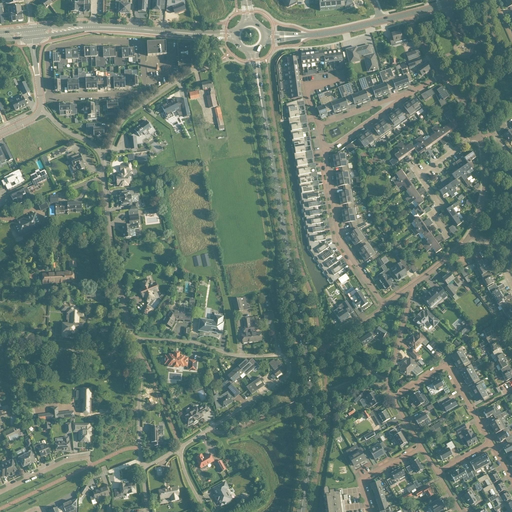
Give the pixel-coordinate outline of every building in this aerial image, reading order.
[(43,0),(44,0),(41,2),(46,8),(52,3),(50,0),(43,0)] [(81,5),(81,0),(71,0),(71,12),(73,12),(73,13),(76,13),(76,12),(78,12),(78,9),(81,9),(81,5)] [(81,0),(81,5),(81,9),(84,9),(84,12),(91,12),(91,0),(81,0)] [(119,13),(130,14),(130,4),(128,4),(128,0),(126,0),(125,0),(119,0),(120,0),(116,0),(116,4),(117,4),(117,8),(119,9),(119,13)] [(139,0),(138,12),(146,12),(146,7),(150,7),(149,9),(150,9),(150,0),(146,0),(147,1),(139,0)] [(153,0),(153,10),(160,11),(160,10),(160,5),(164,5),(164,1),(164,0),(153,0)] [(167,0),(167,6),(172,7),(174,12),(175,14),(179,13),(186,11),(185,7),(184,4),(183,3),(180,4),(180,2),(175,1),(175,3),(172,3),(171,0),(167,0)] [(319,3),(320,11),(344,8),(345,10),(353,6),(350,0),(315,0),(316,3),(319,3)] [(12,14),(11,14),(22,13),(21,5),(11,7),(12,14)] [(22,13),(11,14),(12,21),(18,21),(18,22),(22,21),(22,20),(23,20),(22,13)] [(389,39),(391,44),(391,45),(395,44),(394,42),(397,41),(401,39),(403,43),(407,42),(407,43),(406,38),(405,38),(404,33),(403,33),(403,34),(401,34),(400,32),(391,34),(393,38),(389,39)] [(166,55),(166,53),(166,47),(167,47),(167,44),(167,43),(166,43),(166,42),(147,43),(148,56),(166,55)] [(190,44),(177,44),(177,47),(176,47),(176,48),(176,52),(177,52),(178,67),(192,66),(190,44)] [(346,50),(349,63),(350,64),(360,61),(359,56),(371,53),(369,45),(357,48),(356,47),(346,50)] [(91,57),(90,47),(84,48),(84,53),(81,53),(82,63),(87,62),(86,57),(91,57)] [(96,47),(90,47),(91,57),(95,57),(96,67),(101,67),(100,62),(100,52),(97,52),(96,47)] [(115,66),(119,66),(119,52),(116,52),(115,47),(109,48),(110,58),(114,57),(115,66)] [(101,67),(106,67),(105,58),(110,58),(109,48),(103,48),(103,52),(100,52),(100,62),(101,67)] [(119,66),(124,66),(124,58),(128,58),(128,48),(122,49),(122,52),(119,52),(119,66)] [(128,48),(128,58),(133,58),(133,62),(138,62),(138,52),(134,52),(134,48),(128,48)] [(77,63),(82,63),(81,53),(78,53),(78,49),(72,50),(72,60),(77,59),(77,63)] [(66,55),(62,55),(63,65),(68,65),(68,60),(72,60),(72,50),(65,50),(66,55)] [(406,54),(409,61),(417,58),(415,51),(406,54)] [(58,69),(63,69),(63,65),(62,55),(59,55),(59,53),(53,54),(53,63),(58,63),(58,69)] [(364,57),(365,61),(368,72),(373,71),(374,71),(378,70),(374,54),(364,57)] [(423,65),(421,63),(422,63),(420,59),(407,63),(410,70),(416,68),(422,76),(426,73),(426,74),(429,72),(428,72),(431,70),(426,63),(423,65)] [(404,76),(399,78),(403,88),(408,87),(407,85),(410,84),(409,83),(412,81),(406,63),(400,65),(404,76)] [(398,90),(403,88),(399,78),(395,80),(391,68),(385,71),(392,89),(395,88),(395,89),(398,89),(398,90)] [(383,84),(379,85),(383,96),(387,94),(387,93),(389,92),(388,90),(392,89),(385,71),(379,73),(383,84)] [(64,83),(64,76),(60,76),(60,79),(54,79),(55,91),(61,91),(61,85),(64,84),(64,83)] [(64,83),(68,83),(68,84),(68,91),(74,91),(73,79),(68,79),(67,76),(64,76),(64,83)] [(378,98),(383,96),(379,85),(374,87),(370,76),(364,78),(371,96),(374,95),(375,97),(377,96),(378,98)] [(363,91),(358,93),(362,103),(367,102),(366,100),(368,99),(368,97),(371,96),(364,78),(359,80),(363,91)] [(213,88),(213,86),(212,81),(201,84),(203,90),(208,89),(209,96),(206,96),(209,108),(217,107),(213,88)] [(25,82),(20,85),(24,94),(30,92),(25,82)] [(344,86),(351,104),(354,103),(354,104),(357,104),(357,105),(362,103),(358,93),(354,95),(350,84),(344,86)] [(347,105),(351,104),(344,86),(338,88),(342,99),(338,100),(341,111),(346,109),(346,108),(348,107),(347,105)] [(449,97),(442,87),(440,88),(439,89),(437,86),(435,87),(425,93),(428,98),(432,96),(435,94),(438,92),(442,98),(439,100),(440,101),(439,101),(440,105),(441,107),(447,104),(445,99),(449,97)] [(329,91),(323,93),(330,111),(333,110),(334,112),(336,111),(337,113),(341,111),(338,100),(333,102),(329,91)] [(323,93),(318,95),(322,106),(317,108),(321,118),(326,117),(325,115),(327,114),(327,112),(330,111),(323,93)] [(27,106),(22,95),(18,97),(19,99),(12,102),(16,111),(22,107),(23,108),(27,106)] [(289,113),(299,111),(298,106),(298,103),(303,102),(303,99),(286,104),(287,109),(288,108),(289,113)] [(413,99),(412,100),(411,100),(408,102),(409,102),(408,103),(416,113),(424,108),(420,102),(417,104),(413,99)] [(162,107),(166,116),(180,109),(181,112),(183,111),(184,117),(190,116),(188,104),(178,106),(175,100),(170,103),(169,102),(170,103),(168,104),(167,103),(167,104),(162,107)] [(124,111),(124,107),(118,108),(118,101),(107,102),(107,114),(114,113),(114,111),(124,111)] [(404,113),(408,119),(416,113),(408,103),(408,102),(405,105),(403,106),(407,111),(404,113)] [(100,119),(99,112),(96,113),(96,108),(94,108),(94,104),(93,104),(93,103),(88,103),(88,104),(87,104),(87,107),(84,107),(84,113),(88,112),(88,116),(89,116),(89,119),(100,119)] [(66,111),(66,115),(77,114),(77,110),(71,110),(70,104),(59,104),(59,106),(58,106),(58,110),(59,110),(60,111),(66,111)] [(217,108),(215,109),(218,124),(219,130),(224,128),(225,128),(220,107),(217,108)] [(402,115),(401,114),(398,110),(397,111),(396,110),(393,113),(394,113),(393,113),(401,124),(408,119),(404,113),(402,115)] [(452,123),(446,127),(450,132),(455,128),(457,131),(460,129),(452,118),(454,116),(455,116),(451,110),(444,114),(447,119),(449,118),(452,123)] [(289,122),(300,120),(299,111),(289,113),(290,118),(288,118),(289,122)] [(393,129),(401,124),(393,113),(393,114),(392,113),(389,115),(390,116),(388,117),(392,122),(389,124),(393,129)] [(302,129),(300,120),(289,122),(290,126),(291,126),(292,131),(290,131),(291,131),(302,129)] [(145,121),(145,122),(142,124),(143,124),(141,126),(140,125),(134,130),(136,132),(130,137),(130,138),(131,144),(136,143),(136,145),(137,145),(143,144),(143,141),(147,138),(145,135),(149,133),(150,135),(151,135),(156,131),(150,123),(148,123),(146,121),(145,122),(145,121)] [(385,135),(393,129),(389,124),(387,126),(383,121),(382,122),(381,121),(378,123),(378,124),(385,135)] [(87,124),(87,131),(93,130),(94,136),(97,136),(97,137),(101,137),(101,135),(104,135),(104,134),(105,134),(105,129),(104,129),(104,128),(100,128),(100,127),(95,127),(95,124),(87,124)] [(378,140),(385,135),(378,124),(377,124),(374,126),(375,127),(373,128),(377,133),(374,135),(378,140)] [(444,136),(450,132),(446,127),(441,130),(437,125),(434,127),(444,140),(446,139),(444,136)] [(435,134),(430,138),(434,143),(439,139),(441,142),(444,140),(434,127),(431,129),(435,134)] [(341,133),(338,128),(330,132),(333,138),(341,133)] [(303,138),(302,129),(291,131),(291,135),(293,135),(293,140),(292,140),(303,138)] [(375,142),(378,140),(374,135),(371,136),(368,131),(366,132),(363,134),(363,135),(370,145),(374,141),(375,142)] [(370,145),(363,135),(362,135),(359,137),(358,138),(358,139),(357,140),(360,145),(361,144),(364,147),(369,144),(370,145)] [(421,136),(418,138),(428,152),(431,150),(429,147),(434,143),(430,138),(428,135),(423,139),(421,136)] [(305,147),(303,138),(292,140),(293,144),(294,144),(295,149),(305,147)] [(413,147),(412,147),(414,149),(414,150),(415,151),(418,155),(418,154),(423,151),(424,152),(425,154),(428,152),(418,138),(416,140),(418,143),(413,147)] [(402,142),(399,144),(408,158),(411,161),(414,160),(409,153),(414,150),(414,149),(412,147),(413,147),(411,144),(410,144),(405,148),(404,145),(402,142)] [(0,162),(0,161),(0,160),(4,158),(5,161),(8,160),(9,161),(13,159),(6,144),(2,146),(2,147),(0,147),(0,162)] [(395,157),(389,162),(392,166),(399,161),(399,162),(399,160),(404,157),(404,158),(406,160),(408,158),(399,144),(396,146),(400,152),(394,156),(395,157)] [(55,157),(68,151),(66,147),(53,153),(55,157)] [(305,147),(295,149),(295,153),(294,154),(295,158),(306,156),(305,147)] [(340,155),(340,152),(340,151),(336,154),(337,156),(333,156),(334,158),(333,158),(334,162),(347,160),(345,160),(344,154),(340,155)] [(462,155),(464,158),(467,162),(468,163),(471,169),(472,168),(474,167),(471,161),(476,158),(472,152),(467,156),(466,155),(465,153),(462,155)] [(75,157),(73,153),(69,155),(74,167),(76,166),(78,171),(85,168),(83,163),(81,158),(82,158),(81,155),(80,156),(80,155),(75,157)] [(308,165),(306,156),(295,158),(296,162),(297,162),(298,166),(296,166),(296,167),(308,165)] [(455,162),(458,166),(460,169),(464,174),(467,179),(468,181),(472,178),(471,177),(471,176),(469,174),(468,175),(466,172),(471,169),(468,163),(464,166),(463,167),(462,166),(463,164),(460,159),(455,162)] [(341,167),(342,170),(351,169),(349,169),(347,160),(334,162),(335,163),(334,163),(334,166),(335,166),(335,168),(341,167)] [(118,175),(118,177),(117,177),(117,180),(116,181),(117,185),(118,185),(119,185),(119,187),(128,186),(128,184),(129,184),(128,176),(130,176),(129,171),(129,170),(131,170),(131,163),(126,164),(126,166),(120,167),(121,172),(123,171),(123,174),(118,175)] [(308,168),(308,165),(296,167),(297,171),(298,171),(299,175),(298,175),(311,173),(310,168),(308,168)] [(452,174),(452,175),(454,178),(455,179),(455,180),(460,176),(461,176),(464,181),(464,182),(468,186),(469,185),(470,186),(471,185),(471,184),(468,181),(467,179),(464,174),(460,169),(458,166),(455,168),(456,170),(457,171),(452,174)] [(337,180),(350,178),(349,173),(352,172),(351,169),(342,170),(343,173),(336,174),(337,176),(336,176),(337,180)] [(6,181),(4,182),(6,185),(5,185),(8,190),(16,185),(20,183),(24,181),(18,170),(10,174),(11,175),(4,178),(6,181)] [(401,170),(396,174),(397,175),(391,179),(396,186),(410,176),(408,174),(405,176),(401,170)] [(36,174),(32,176),(34,181),(47,175),(45,171),(37,175),(36,174)] [(311,177),(310,177),(309,174),(311,174),(311,173),(298,175),(298,180),(300,180),(300,184),(299,184),(312,182),(311,177)] [(48,177),(47,175),(34,181),(36,184),(47,179),(47,178),(48,177)] [(405,188),(407,190),(412,186),(409,181),(412,179),(410,176),(396,186),(398,189),(401,187),(402,188),(404,188),(405,188)] [(345,189),(352,188),(350,178),(337,180),(337,181),(337,185),(338,185),(338,187),(344,186),(345,189)] [(448,180),(445,182),(455,196),(458,194),(454,189),(459,185),(455,180),(450,183),(448,180)] [(312,182),(299,184),(300,189),(301,188),(302,193),(313,191),(313,186),(311,186),(311,183),(312,183),(312,182)] [(440,191),(439,191),(443,196),(449,192),(452,198),(455,196),(445,182),(443,184),(444,186),(445,187),(440,191)] [(411,195),(406,199),(408,202),(413,198),(418,194),(421,192),(419,190),(416,192),(412,186),(407,190),(411,195)] [(29,193),(27,188),(10,196),(13,195),(14,198),(13,199),(13,198),(11,199),(12,202),(17,200),(19,204),(30,199),(27,194),(29,193)] [(340,199),(353,197),(352,188),(345,189),(345,192),(339,193),(340,195),(339,195),(340,198),(340,199)] [(120,197),(119,197),(120,201),(121,201),(121,205),(122,205),(123,206),(127,205),(127,204),(130,204),(130,206),(129,206),(130,210),(139,209),(138,205),(137,205),(136,202),(132,203),(131,196),(134,196),(133,191),(125,192),(125,191),(121,191),(121,193),(120,193),(120,197)] [(313,191),(302,193),(301,193),(302,201),(303,201),(304,204),(302,205),(319,202),(313,203),(312,199),(319,198),(318,193),(313,194),(313,191)] [(413,198),(408,202),(409,205),(412,203),(415,208),(418,206),(419,206),(420,205),(424,202),(420,197),(423,195),(421,192),(418,194),(413,198)] [(355,206),(353,197),(340,199),(340,203),(341,203),(341,205),(347,204),(348,207),(355,206)] [(41,211),(48,207),(45,200),(38,204),(41,211)] [(305,213),(314,211),(313,207),(320,206),(319,202),(302,205),(303,209),(305,209),(305,213)] [(60,204),(56,205),(56,214),(59,214),(59,213),(61,213),(65,213),(64,211),(68,211),(68,210),(76,209),(76,213),(78,212),(83,212),(82,203),(77,203),(67,203),(67,204),(60,204)] [(448,213),(451,218),(451,219),(457,215),(455,213),(457,211),(458,209),(456,207),(458,206),(456,203),(443,213),(445,215),(448,213)] [(348,210),(347,210),(342,211),(343,213),(342,213),(343,217),(356,215),(355,206),(348,207),(348,210)] [(413,209),(410,212),(414,217),(411,219),(412,220),(413,222),(419,218),(420,217),(425,213),(427,212),(425,209),(422,211),(418,206),(415,208),(413,209)] [(122,230),(122,234),(123,234),(124,234),(124,238),(126,237),(126,238),(130,238),(130,237),(132,237),(132,236),(131,229),(135,229),(139,229),(138,224),(140,224),(139,220),(139,216),(138,214),(138,210),(129,211),(129,215),(130,221),(131,225),(123,226),(123,230),(122,230)] [(321,210),(314,211),(305,213),(304,213),(305,218),(306,218),(306,221),(305,221),(322,219),(315,220),(315,216),(321,215),(321,210)] [(457,215),(451,219),(455,224),(452,226),(454,228),(452,230),(454,232),(458,230),(456,227),(468,219),(466,216),(463,218),(459,213),(457,215)] [(14,224),(16,229),(19,236),(41,226),(35,214),(14,224)] [(357,219),(356,215),(343,217),(343,218),(343,221),(344,221),(344,223),(351,222),(352,227),(364,222),(363,218),(357,219)] [(412,230),(414,233),(427,224),(425,221),(422,223),(419,218),(413,222),(417,227),(412,230)] [(323,223),(322,219),(305,221),(306,226),(307,226),(308,230),(307,230),(323,227),(317,228),(316,224),(323,223)] [(354,231),(352,233),(348,235),(349,237),(351,240),(352,240),(362,233),(360,230),(366,226),(364,222),(352,227),(354,231)] [(424,237),(430,234),(426,228),(429,226),(427,224),(414,233),(415,236),(421,232),(424,237)] [(324,232),(323,227),(307,230),(307,235),(309,234),(309,238),(308,238),(325,236),(325,235),(318,237),(317,233),(324,232)] [(368,241),(362,233),(352,240),(352,241),(351,241),(353,244),(354,244),(355,246),(360,242),(362,245),(368,241)] [(424,249),(438,239),(436,237),(434,239),(430,234),(424,237),(428,243),(423,246),(425,249),(424,249)] [(325,241),(325,236),(308,238),(309,247),(311,246),(311,250),(310,250),(320,247),(319,242),(325,241)] [(436,253),(441,250),(437,244),(440,242),(438,239),(424,249),(424,250),(425,249),(427,252),(430,250),(430,251),(433,251),(434,251),(436,253)] [(362,256),(373,249),(368,241),(362,245),(364,247),(359,251),(360,252),(359,253),(361,256),(362,255),(362,256)] [(320,248),(320,247),(310,250),(315,258),(316,257),(318,260),(317,261),(331,251),(325,255),(323,252),(329,248),(328,248),(326,244),(320,248)] [(378,256),(373,249),(362,256),(362,257),(364,260),(365,259),(366,261),(371,257),(373,260),(378,256)] [(333,255),(331,251),(317,261),(319,265),(321,264),(323,267),(321,268),(322,268),(336,258),(330,262),(328,259),(333,255)] [(397,269),(393,272),(398,280),(398,279),(399,280),(403,277),(402,276),(407,273),(403,268),(408,265),(400,254),(397,256),(401,262),(402,263),(400,264),(396,267),(397,269)] [(338,262),(336,258),(322,268),(324,272),(325,271),(327,274),(326,275),(340,265),(335,269),(333,266),(338,262)] [(475,271),(478,269),(478,270),(487,265),(487,266),(490,264),(489,262),(486,264),(484,259),(482,260),(481,260),(481,261),(474,265),(475,268),(473,269),(474,271),(475,271)] [(475,273),(479,271),(481,275),(489,271),(487,268),(491,266),(490,264),(487,266),(487,265),(478,270),(478,269),(475,271),(475,273)] [(343,269),(340,265),(326,275),(329,279),(330,278),(333,282),(341,277),(338,273),(343,269)] [(65,282),(65,273),(61,273),(61,272),(59,272),(59,270),(55,270),(56,273),(57,283),(65,282)] [(483,278),(479,281),(480,282),(483,281),(484,281),(491,277),(491,278),(495,276),(494,274),(491,275),(489,271),(481,275),(483,278)] [(65,273),(65,282),(74,282),(73,272),(65,273)] [(57,283),(56,273),(42,274),(42,276),(38,277),(38,281),(43,281),(43,284),(57,283)] [(455,278),(454,278),(454,279),(450,273),(443,279),(445,281),(444,281),(445,282),(447,284),(453,280),(458,287),(462,284),(461,282),(457,277),(455,278)] [(387,274),(378,280),(382,285),(382,286),(383,286),(386,290),(392,286),(390,284),(392,282),(389,277),(387,274)] [(483,281),(480,282),(480,283),(481,284),(484,282),(487,287),(490,285),(494,283),(492,279),(496,277),(495,276),(491,278),(491,277),(484,281),(483,281)] [(148,281),(140,284),(142,289),(140,289),(140,290),(141,290),(142,293),(143,297),(145,296),(147,301),(152,299),(153,300),(155,299),(159,298),(158,297),(159,297),(157,293),(157,294),(157,293),(156,293),(155,292),(156,292),(158,291),(155,283),(153,284),(152,284),(151,285),(150,286),(148,281)] [(487,288),(490,293),(489,294),(489,295),(491,294),(499,289),(500,290),(505,287),(503,284),(497,287),(495,284),(487,288)] [(452,297),(453,297),(456,295),(456,294),(449,285),(445,288),(452,297)] [(430,307),(434,303),(437,301),(441,297),(443,300),(447,296),(439,287),(434,291),(433,290),(430,293),(429,292),(426,295),(427,296),(423,299),(425,302),(424,302),(429,307),(430,306),(430,307)] [(359,307),(361,306),(362,307),(368,303),(363,297),(360,292),(359,291),(359,290),(357,288),(355,290),(357,293),(354,295),(354,296),(351,298),(350,298),(353,302),(351,303),(355,309),(357,308),(357,309),(359,308),(359,307)] [(489,294),(487,295),(488,296),(489,298),(493,296),(495,299),(502,295),(500,290),(499,289),(491,294),(489,295),(489,294)] [(494,304),(489,307),(490,309),(493,307),(495,306),(494,305),(495,305),(496,304),(497,306),(498,305),(498,304),(507,300),(507,301),(511,298),(511,297),(510,294),(504,298),(502,295),(495,299),(497,302),(494,303),(494,304)] [(236,312),(248,309),(245,297),(233,300),(236,312)] [(61,304),(61,311),(67,311),(67,314),(67,316),(66,316),(65,321),(67,321),(67,324),(62,323),(61,337),(72,338),(72,333),(73,334),(78,334),(79,330),(83,330),(83,324),(78,324),(79,316),(83,316),(83,312),(79,312),(79,307),(76,307),(76,304),(74,304),(74,299),(69,299),(69,304),(66,304),(64,303),(64,304),(61,304)] [(495,305),(494,305),(495,306),(496,308),(496,309),(498,308),(501,306),(502,309),(510,305),(507,301),(507,300),(498,304),(498,305),(497,306),(496,304),(495,305)] [(350,317),(348,314),(353,310),(347,301),(342,304),(343,305),(341,306),(343,309),(336,314),(341,323),(350,317)] [(147,305),(142,312),(146,315),(144,317),(148,320),(153,314),(150,311),(152,309),(147,305)] [(505,314),(503,315),(504,316),(506,315),(511,311),(511,307),(511,308),(510,305),(502,309),(505,314)] [(170,311),(166,317),(165,317),(163,320),(164,321),(168,324),(167,325),(171,327),(175,320),(177,319),(184,320),(183,322),(190,322),(191,309),(184,308),(184,310),(179,309),(178,309),(178,312),(170,312),(170,311)] [(423,311),(420,314),(419,314),(416,317),(417,318),(414,321),(422,329),(425,326),(427,328),(431,324),(434,327),(439,322),(426,310),(424,313),(423,311)] [(504,316),(503,315),(501,316),(503,319),(507,317),(509,320),(511,318),(511,311),(506,315),(504,316)] [(222,324),(221,323),(222,318),(215,316),(214,324),(212,323),(212,325),(201,323),(200,330),(209,331),(208,332),(210,332),(216,333),(217,333),(221,333),(222,324)] [(249,318),(250,326),(252,342),(261,340),(260,332),(254,333),(253,330),(257,330),(256,326),(255,326),(254,317),(249,318)] [(242,334),(242,338),(243,343),(252,342),(250,326),(249,318),(243,318),(244,327),(245,331),(243,331),(244,334),(242,334)] [(470,328),(466,324),(458,332),(461,335),(470,328)] [(387,332),(378,327),(376,331),(374,330),(370,333),(359,340),(363,346),(374,339),(373,338),(376,336),(382,339),(383,339),(385,341),(386,340),(388,340),(390,337),(389,335),(389,334),(386,333),(387,332)] [(483,340),(484,342),(487,340),(488,341),(496,336),(496,337),(499,335),(498,335),(498,333),(495,335),(492,330),(492,331),(490,327),(484,331),(486,334),(485,335),(487,338),(483,340)] [(415,350),(415,349),(422,343),(425,346),(429,342),(419,333),(414,338),(413,336),(412,337),(411,337),(410,338),(409,339),(408,340),(408,341),(407,342),(409,344),(410,345),(415,350)] [(489,343),(491,346),(498,342),(496,339),(502,336),(500,333),(498,335),(499,335),(496,337),(496,336),(488,341),(487,340),(484,342),(480,344),(481,348),(489,343)] [(467,335),(461,338),(463,343),(469,340),(467,335)] [(435,351),(437,349),(441,353),(443,351),(433,341),(428,345),(435,351)] [(500,346),(500,345),(498,342),(491,346),(492,349),(488,352),(489,353),(493,351),(493,352),(501,348),(504,347),(504,346),(506,345),(505,343),(502,344),(503,345),(500,346)] [(490,355),(494,353),(496,358),(503,354),(501,351),(507,347),(506,345),(504,346),(504,347),(501,348),(493,352),(493,351),(489,353),(490,355)] [(452,356),(455,362),(466,355),(461,347),(456,351),(457,353),(452,356)] [(409,353),(416,360),(419,357),(412,350),(409,353)] [(165,364),(169,364),(168,366),(173,366),(173,368),(178,368),(178,367),(183,367),(184,366),(187,366),(187,367),(189,367),(189,370),(196,371),(197,361),(189,360),(189,363),(187,363),(188,358),(184,358),(184,356),(179,356),(179,355),(174,354),(174,355),(169,355),(169,356),(165,356),(165,364)] [(494,363),(493,364),(494,365),(495,365),(498,363),(506,359),(506,360),(509,358),(508,357),(505,358),(503,354),(496,358),(498,361),(494,363)] [(471,364),(466,355),(455,362),(455,363),(454,363),(457,367),(458,367),(463,364),(465,367),(471,364)] [(407,376),(407,375),(413,369),(419,374),(423,371),(410,358),(406,362),(405,361),(402,364),(403,365),(399,369),(401,370),(400,371),(400,372),(401,373),(402,374),(403,373),(404,373),(405,374),(407,376)] [(495,365),(494,365),(495,367),(496,366),(499,365),(502,369),(508,365),(506,362),(510,360),(509,358),(506,360),(506,359),(498,363),(495,365)] [(244,362),(238,367),(244,372),(246,375),(257,365),(254,361),(252,359),(249,362),(247,360),(244,362)] [(461,373),(464,379),(476,373),(471,364),(465,368),(467,370),(461,373)] [(503,372),(498,375),(499,378),(501,377),(500,376),(502,375),(502,376),(511,371),(511,372),(511,371),(511,368),(511,370),(508,365),(502,369),(503,372)] [(238,367),(228,376),(233,382),(240,376),(242,378),(246,375),(244,372),(238,367)] [(278,369),(274,373),(274,374),(276,377),(283,372),(284,371),(283,371),(281,368),(278,369)] [(501,377),(499,378),(500,379),(503,377),(506,382),(511,378),(511,374),(511,373),(511,371),(511,372),(511,371),(502,376),(502,375),(500,376),(501,377)] [(476,373),(464,379),(465,380),(464,380),(466,384),(467,384),(468,384),(473,381),(475,384),(480,381),(476,373)] [(259,377),(252,382),(258,390),(265,386),(259,377)] [(442,388),(443,390),(446,394),(450,391),(444,382),(442,383),(440,379),(432,384),(433,387),(428,390),(431,395),(434,393),(433,391),(437,389),(438,391),(442,388)] [(232,395),(237,390),(228,380),(225,383),(228,386),(225,388),(229,392),(227,393),(227,395),(223,397),(220,399),(218,395),(214,397),(217,409),(222,406),(223,408),(233,402),(231,400),(230,399),(233,396),(232,395)] [(252,395),(258,390),(252,382),(246,386),(252,395)] [(147,391),(146,391),(148,398),(150,397),(150,398),(156,396),(153,385),(146,388),(147,391)] [(471,391),(474,396),(485,390),(485,389),(484,390),(481,385),(478,387),(471,391)] [(81,398),(81,413),(91,413),(91,388),(86,388),(81,388),(81,398)] [(490,398),(485,390),(474,396),(477,401),(483,398),(484,401),(490,398)] [(365,394),(361,391),(352,399),(355,403),(365,394)] [(367,405),(367,404),(369,408),(369,409),(372,407),(380,402),(373,392),(366,397),(363,399),(367,405)] [(410,397),(417,407),(421,404),(423,406),(429,403),(423,394),(420,396),(417,392),(410,397)] [(453,399),(450,401),(449,399),(447,395),(437,401),(440,407),(443,405),(446,412),(457,406),(455,403),(456,403),(454,400),(453,400),(453,399)] [(188,414),(184,417),(183,418),(188,426),(194,422),(194,423),(197,421),(196,420),(201,418),(200,416),(209,410),(206,404),(201,407),(202,407),(198,410),(197,408),(191,412),(191,411),(188,413),(188,414)] [(495,406),(491,408),(488,410),(484,413),(485,416),(486,416),(486,417),(486,418),(486,417),(487,418),(494,414),(496,417),(500,415),(501,414),(499,411),(498,411),(495,406)] [(58,407),(51,408),(51,413),(38,414),(39,421),(74,417),(74,411),(58,413),(58,407)] [(358,419),(356,421),(358,424),(361,422),(360,420),(362,419),(363,421),(364,422),(365,421),(373,417),(372,416),(374,414),(375,416),(381,426),(386,423),(386,422),(385,422),(390,419),(388,416),(387,415),(385,411),(379,415),(378,414),(379,413),(376,409),(369,413),(368,414),(364,416),(358,419)] [(494,422),(490,424),(493,429),(503,423),(501,418),(503,417),(506,415),(504,412),(501,414),(500,415),(496,417),(498,420),(496,421),(495,421),(494,422)] [(425,413),(414,419),(417,423),(418,425),(419,424),(423,429),(428,426),(431,424),(428,418),(425,413)] [(439,423),(437,424),(427,430),(430,435),(431,438),(433,437),(433,438),(434,437),(437,435),(435,433),(440,430),(438,428),(441,426),(439,423)] [(499,432),(500,432),(500,431),(501,431),(506,428),(503,423),(493,429),(495,434),(499,432)] [(77,432),(79,432),(79,435),(79,440),(81,440),(81,442),(89,442),(89,436),(91,436),(91,428),(89,428),(89,426),(85,426),(85,425),(79,425),(79,426),(78,426),(78,424),(73,424),(73,431),(77,431),(77,432)] [(464,424),(455,429),(458,434),(466,429),(464,424)] [(159,426),(151,426),(151,442),(155,442),(155,446),(160,446),(160,445),(164,444),(163,430),(159,430),(159,426)] [(395,428),(388,432),(390,436),(392,435),(397,444),(398,443),(400,446),(402,445),(402,446),(406,444),(405,443),(406,443),(406,442),(404,439),(403,436),(400,433),(400,432),(398,434),(396,432),(397,432),(395,428)] [(463,434),(466,439),(465,440),(463,442),(465,446),(468,444),(469,446),(477,441),(473,434),(473,435),(470,430),(463,434)] [(501,442),(502,442),(502,441),(503,441),(507,438),(509,442),(511,439),(511,435),(511,436),(508,431),(497,437),(500,442),(501,442)] [(370,432),(363,436),(366,441),(373,437),(370,432)] [(70,451),(69,437),(64,438),(64,442),(55,443),(56,452),(65,451),(65,452),(70,451)] [(441,459),(442,461),(452,455),(450,451),(455,448),(452,441),(446,445),(447,447),(445,449),(445,450),(438,454),(439,456),(438,456),(440,460),(441,459)] [(50,453),(46,444),(42,446),(41,443),(34,446),(36,452),(39,451),(41,457),(50,453)] [(379,445),(374,448),(380,457),(385,454),(384,453),(382,449),(385,447),(382,443),(379,445)] [(364,461),(363,460),(366,459),(363,454),(366,452),(362,446),(359,448),(353,451),(360,463),(364,461)] [(380,457),(374,448),(369,451),(369,450),(366,452),(368,457),(372,455),(373,457),(375,460),(380,457)] [(22,454),(15,458),(19,466),(22,464),(23,467),(35,461),(33,456),(34,455),(31,450),(26,452),(27,454),(23,456),(22,454)] [(360,463),(353,451),(348,454),(344,457),(347,463),(351,461),(353,465),(354,466),(356,464),(357,465),(360,463)] [(202,454),(196,458),(198,461),(197,462),(201,468),(202,468),(202,469),(203,469),(204,469),(205,469),(206,468),(206,467),(206,466),(214,461),(210,454),(205,457),(204,458),(202,454)] [(481,457),(486,466),(491,463),(489,459),(488,459),(485,454),(485,455),(481,457)] [(481,457),(475,460),(480,469),(486,466),(481,457)] [(423,470),(422,468),(423,468),(422,465),(421,466),(417,459),(411,463),(412,465),(409,466),(406,468),(409,473),(412,472),(412,471),(415,470),(417,473),(419,472),(419,473),(422,471),(421,470),(423,470)] [(12,460),(7,463),(0,466),(0,471),(3,477),(6,475),(7,477),(11,475),(11,476),(14,474),(14,473),(18,471),(12,460)] [(476,472),(480,469),(475,460),(470,463),(472,467),(471,468),(474,474),(475,475),(477,474),(476,472)] [(221,461),(215,464),(220,473),(226,469),(221,461)] [(391,487),(394,485),(399,482),(398,479),(405,474),(401,467),(400,468),(399,468),(397,469),(397,470),(391,473),(393,477),(391,478),(390,478),(387,480),(391,487)] [(462,478),(463,479),(469,475),(471,478),(474,476),(470,470),(465,472),(463,468),(459,471),(458,470),(453,473),(454,474),(451,475),(455,482),(462,478)] [(490,485),(493,484),(500,480),(496,474),(489,478),(487,474),(486,475),(484,476),(479,479),(477,480),(479,482),(479,484),(487,479),(490,485)] [(225,505),(226,504),(226,503),(231,500),(229,496),(230,495),(228,492),(227,492),(226,489),(228,488),(225,482),(213,489),(217,495),(215,496),(218,502),(219,501),(218,502),(220,505),(221,505),(222,505),(223,505),(225,504),(225,505)] [(372,490),(373,490),(373,489),(381,487),(379,482),(371,484),(372,490)] [(493,489),(496,494),(498,493),(505,489),(502,483),(495,487),(493,484),(490,485),(483,489),(485,493),(493,489)] [(120,490),(115,491),(115,497),(121,497),(121,494),(129,493),(135,492),(135,490),(134,484),(126,485),(126,484),(120,485),(120,490)] [(414,484),(406,489),(408,492),(416,488),(414,484)] [(78,496),(78,498),(82,498),(84,495),(89,488),(85,485),(80,493),(78,496)] [(433,495),(431,491),(428,486),(416,493),(417,496),(423,492),(425,495),(425,494),(428,498),(430,497),(433,495)] [(98,489),(101,498),(109,495),(106,487),(102,488),(98,489)] [(180,496),(178,487),(159,491),(160,499),(171,497),(171,501),(178,500),(178,496),(180,496)] [(343,511),(341,490),(341,489),(329,491),(329,490),(329,489),(328,488),(327,488),(326,487),(326,488),(325,488),(324,488),(324,489),(323,490),(323,491),(324,495),(326,511),(343,511)] [(471,505),(476,502),(477,503),(480,501),(477,496),(474,498),(471,492),(472,491),(470,488),(465,492),(466,494),(465,495),(467,499),(467,500),(468,502),(469,502),(471,505)] [(96,500),(92,501),(92,504),(103,500),(102,498),(101,498),(98,489),(93,491),(94,495),(96,500)] [(412,496),(410,492),(399,499),(401,503),(401,502),(403,500),(404,501),(412,496)] [(500,497),(498,493),(496,494),(488,499),(490,503),(498,498),(501,504),(511,499),(507,493),(500,497)] [(63,505),(65,511),(70,511),(71,511),(70,511),(76,511),(77,499),(71,502),(71,501),(67,503),(63,504),(63,505)] [(434,501),(427,505),(429,507),(429,508),(430,507),(430,506),(431,507),(433,511),(439,511),(443,510),(444,510),(445,510),(444,509),(445,508),(445,507),(444,504),(443,504),(441,501),(440,502),(436,504),(434,501)]
